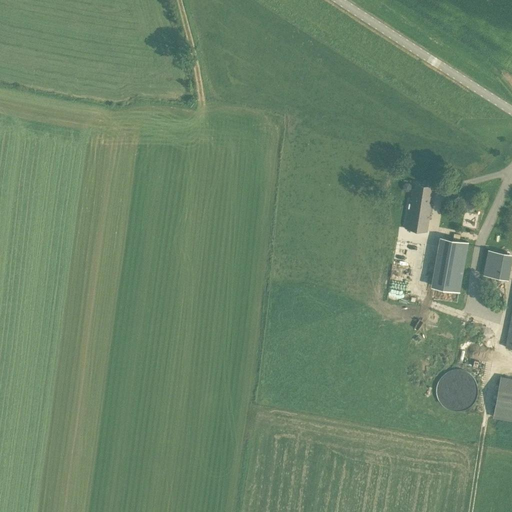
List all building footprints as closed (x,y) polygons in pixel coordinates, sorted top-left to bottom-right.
[(432,185),(415,183),(412,200),(410,200),(405,228),(427,231),(431,203),(430,203),(432,185)] [(464,235),(441,231),(434,281),(458,283),(464,235)] [(505,278),(507,269),(500,268),(503,251),(487,248),(483,274),(505,278)] [(436,394),(463,408),(477,379),(451,366),(436,394)] [(491,418),(511,421),(511,377),(498,375),(491,418)]
